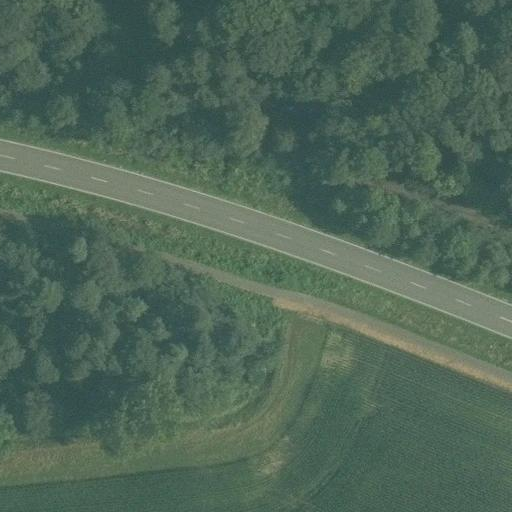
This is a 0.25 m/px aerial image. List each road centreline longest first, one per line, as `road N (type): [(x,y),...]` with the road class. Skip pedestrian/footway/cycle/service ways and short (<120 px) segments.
road 1 (primary): [(511,323),(166,199),(0,156)]
road 2 (track): [(360,178),(511,231)]
